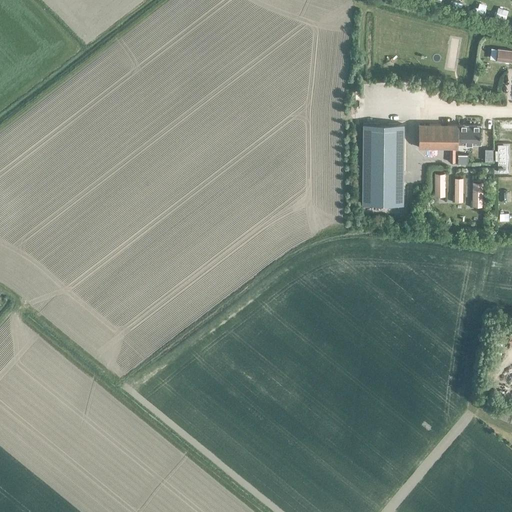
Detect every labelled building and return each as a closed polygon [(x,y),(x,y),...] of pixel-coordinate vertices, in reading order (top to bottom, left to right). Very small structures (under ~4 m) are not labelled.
[(511,61),(511,60),(511,50),(498,48),(496,59),(511,61)] [(403,124),(363,123),(362,204),(403,204),(403,124)] [(459,124),(418,124),(418,147),(450,147),(450,161),(455,161),(455,147),(458,147),(458,143),(459,124)] [(480,124),(459,124),(458,143),(480,143),(480,124)] [(497,144),(498,171),(506,171),(506,144),(497,144)] [(466,162),(466,152),(458,152),(457,161),(466,162)]
